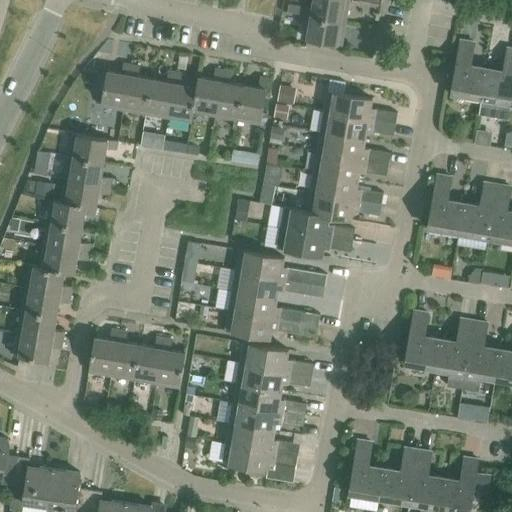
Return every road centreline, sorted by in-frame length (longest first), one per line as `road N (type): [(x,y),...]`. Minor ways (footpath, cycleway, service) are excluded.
road 1 (residential): [(67,419),(88,308),(105,296),(138,298),(156,188),(186,193)]
road 2 (residential): [(414,75),(266,46),(260,27),(135,0)]
road 3 (residential): [(67,419),(189,484),(315,505)]
road 4 (residential): [(507,435),(336,405)]
road 5 (residential): [(336,405),(355,300),(397,281)]
road 6 (residential): [(397,281),(423,143)]
road 7 (unclassified): [(0,118),(59,0)]
